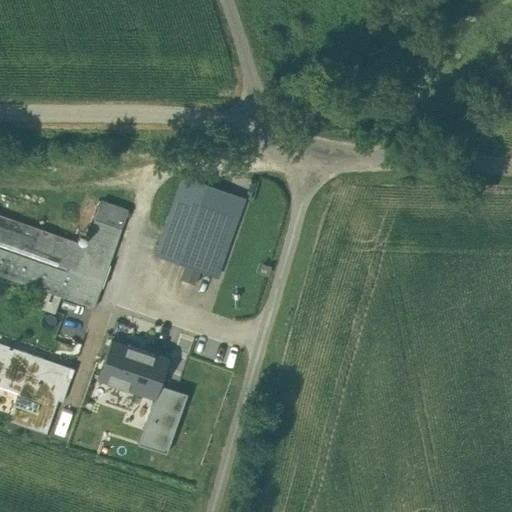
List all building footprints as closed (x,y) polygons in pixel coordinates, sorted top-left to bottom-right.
[(239,199),(182,179),(156,254),(213,274),(239,199)] [(85,245),(0,215),(0,274),(93,308),(127,210),(101,201),(85,245)] [(153,397),(157,384),(166,356),(110,338),(97,379),(153,397)] [(61,401),(73,368),(0,342),(0,377),(20,384),(16,396),(27,400),(24,407),(14,403),(8,419),(45,433),(57,400),(61,401)] [(185,393),(157,384),(153,397),(139,443),(167,451),(185,393)]
